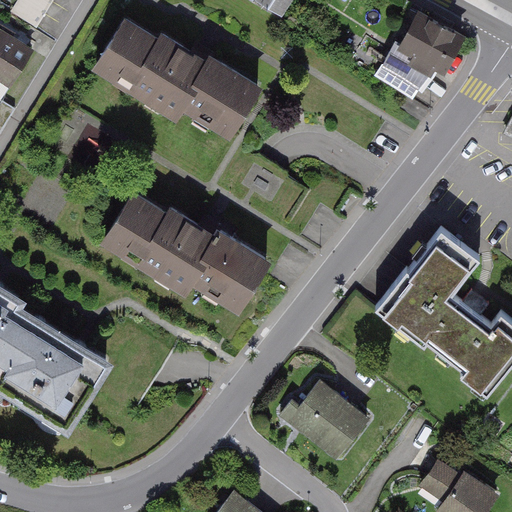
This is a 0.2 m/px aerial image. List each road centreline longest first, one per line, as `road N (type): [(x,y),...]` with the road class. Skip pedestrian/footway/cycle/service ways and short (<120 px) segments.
road 1 (residential): [(224,418),(511,45)]
road 2 (residential): [(0,487),(67,504),(113,502),(155,484),(224,418)]
road 3 (residential): [(224,418),(327,496),(327,511)]
